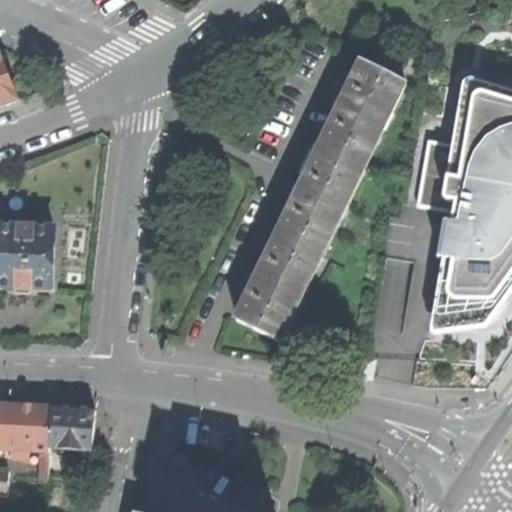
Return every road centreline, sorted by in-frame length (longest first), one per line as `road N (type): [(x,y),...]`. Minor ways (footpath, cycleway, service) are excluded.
road 1 (tertiary): [(108,379),(310,404),(404,428),(472,468)]
road 2 (residential): [(108,379),(144,100),(133,81)]
road 3 (residential): [(1,11),(121,64),(133,81)]
road 4 (residential): [(133,81),(0,138)]
road 5 (residential): [(248,0),(133,81)]
